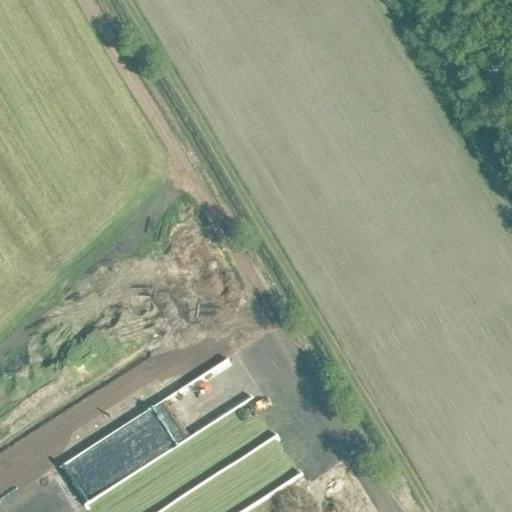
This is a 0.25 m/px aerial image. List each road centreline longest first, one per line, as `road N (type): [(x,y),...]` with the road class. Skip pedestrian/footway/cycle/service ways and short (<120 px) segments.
road 1 (track): [(431,511),(120,0)]
road 2 (track): [(86,0),(254,278),(224,347)]
